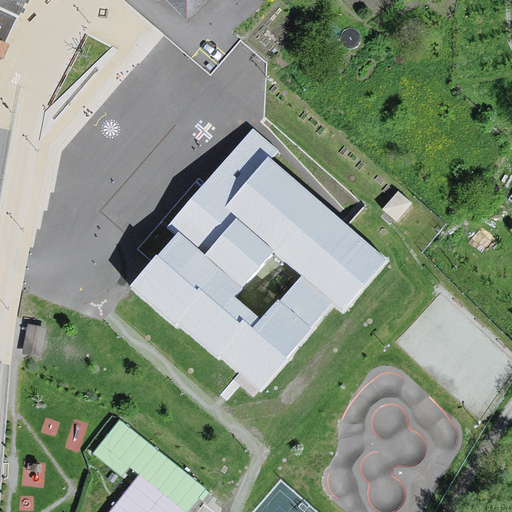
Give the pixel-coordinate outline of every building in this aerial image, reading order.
[(0,0),(0,7),(22,18),(33,0),(0,0)] [(168,0),(187,19),(205,0),(168,0)] [(342,308),(381,262),(265,165),(275,153),(252,133),(173,227),(183,235),(140,286),(261,387),(334,301),(342,308)] [(37,327),(29,325),(24,352),(41,355),(46,328),(37,327)] [(203,487),(120,421),(95,453),(122,475),(131,465),(143,475),(112,511),(182,511),(199,492),(203,487)]
